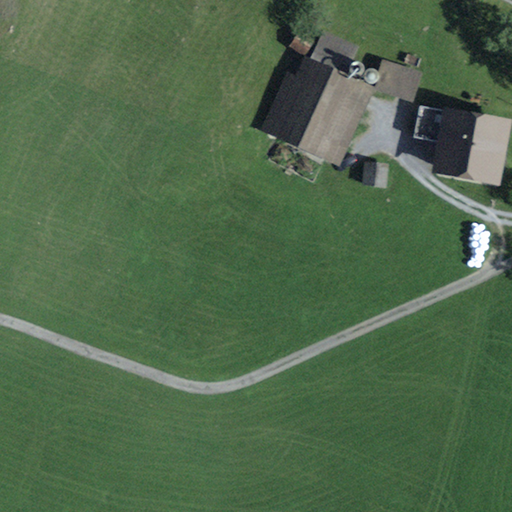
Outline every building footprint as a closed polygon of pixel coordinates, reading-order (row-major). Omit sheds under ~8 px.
[(301,33),(292,46),(303,53),(312,41),(301,33)] [(290,76),(267,127),(338,159),(369,90),(341,77),(354,49),(324,36),(304,82),(290,76)] [(410,99),(418,74),(385,64),(377,88),(410,99)] [(501,174),(510,124),(421,108),(416,137),(439,141),(434,167),(493,178),(494,172),(501,174)] [(364,184),(385,187),(387,169),(366,166),(364,184)]
